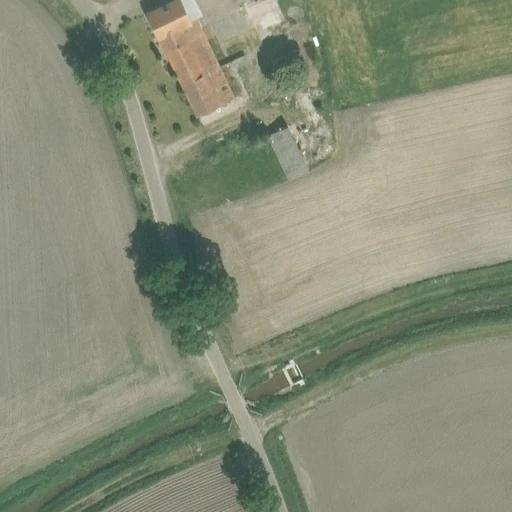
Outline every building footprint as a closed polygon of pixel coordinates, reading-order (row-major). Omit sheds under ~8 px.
[(204,32),(197,18),(203,15),(195,0),(174,0),(148,13),(166,50),(204,32)] [(255,0),(243,6),(260,42),(272,36),(267,28),(285,19),(276,0),(255,0)] [(204,32),(166,50),(197,116),(235,98),(204,32)] [(325,75),(308,84),(275,99),(288,124),(267,134),(288,178),(342,151),(320,108),(315,98),(332,90),(325,75)] [(96,394),(109,420),(164,391),(151,366),(96,394)]
